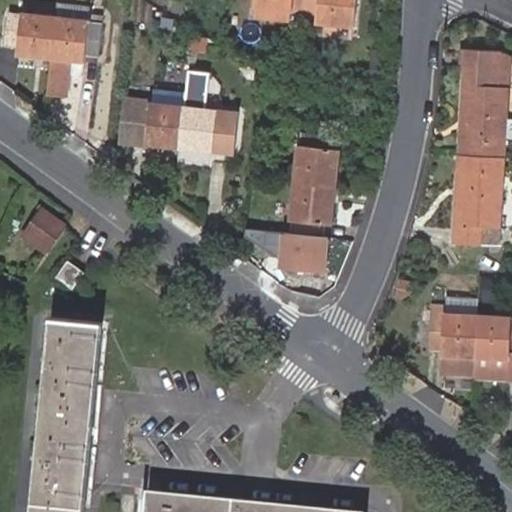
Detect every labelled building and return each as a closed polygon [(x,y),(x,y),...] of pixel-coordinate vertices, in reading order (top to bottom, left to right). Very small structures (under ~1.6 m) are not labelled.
[(257,0),(256,17),(290,21),(291,10),(306,12),(306,0),(257,0)] [(306,0),(306,12),(305,22),(318,23),(335,25),(333,38),(354,40),(357,0),(306,0)] [(91,6),(60,3),(59,15),(55,59),(51,92),(71,94),(73,74),(85,75),(87,54),(99,55),(103,19),(90,18),(91,6)] [(20,55),(55,59),(59,15),(24,11),(24,14),(12,13),(9,49),(20,50),(20,55)] [(335,25),(318,23),(318,36),(333,38),(335,25)] [(511,49),(471,47),(465,155),(507,157),(507,137),(511,137),(511,119),(509,119),(511,52),(511,49)] [(187,59),(175,57),(173,68),(186,70),(187,59)] [(188,86),(190,71),(186,70),(173,68),(171,84),(188,86)] [(195,70),(192,100),(211,102),(214,72),(195,70)] [(186,107),(187,91),(155,87),(154,103),(139,101),(136,134),(150,136),(149,142),(181,145),(186,107)] [(186,107),(181,145),(215,150),(216,144),(228,145),(232,112),(186,107)] [(297,182),(336,186),(341,150),(334,149),(336,134),(303,130),(297,182)] [(507,157),(465,155),(461,241),(502,244),(507,157)] [(331,223),(336,186),(297,182),(291,233),(324,237),(325,222),(331,223)] [(48,253),(66,230),(67,227),(43,210),(24,237),(48,253)] [(84,272),(68,262),(57,278),(73,288),(84,272)] [(502,280),(487,279),(486,294),(501,295),(502,280)] [(477,355),(480,314),(446,313),(446,305),(436,305),(435,312),(433,312),(431,347),(444,347),(443,354),(477,355)] [(477,355),(476,374),(510,376),(511,351),(511,316),(480,314),(477,355)] [(85,511),(104,324),(52,319),(32,511),(85,511)] [(281,511),(150,500),(148,511),(281,511)]
